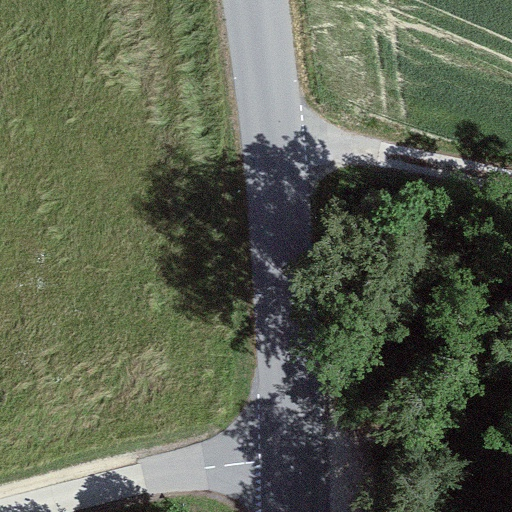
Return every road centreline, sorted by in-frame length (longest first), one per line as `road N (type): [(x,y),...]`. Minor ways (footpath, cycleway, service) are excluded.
road 1 (tertiary): [(298,511),(275,125),(256,0)]
road 2 (track): [(298,456),(179,469),(4,511)]
road 3 (track): [(275,125),(511,182)]
